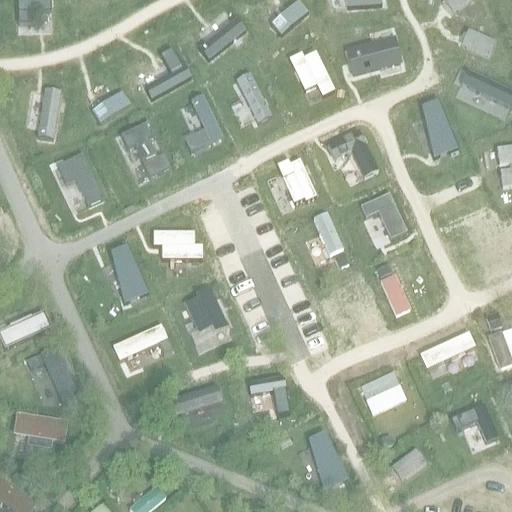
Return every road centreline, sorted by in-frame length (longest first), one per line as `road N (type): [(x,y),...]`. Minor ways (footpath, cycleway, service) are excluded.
road 1 (unknown): [(155,208),(251,397)]
road 2 (unknown): [(196,189),(132,50)]
